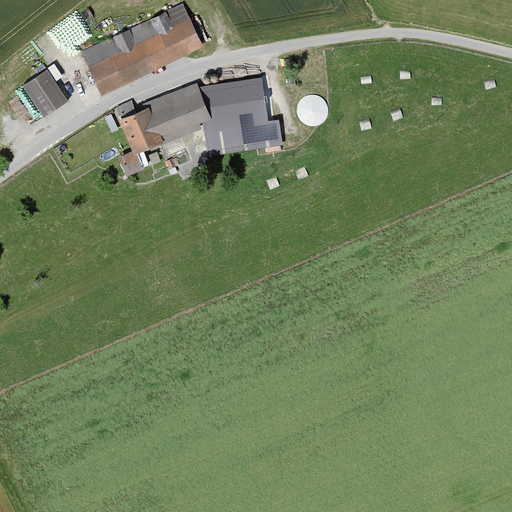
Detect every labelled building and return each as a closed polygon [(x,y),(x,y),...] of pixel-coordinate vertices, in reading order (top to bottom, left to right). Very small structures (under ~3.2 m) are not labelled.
[(196,41),(180,5),(79,54),(100,103),(186,62),(184,47),(196,41)] [(52,47),(74,30),(66,20),(44,37),(52,47)] [(47,67),(56,78),(61,74),(52,63),(47,67)] [(45,72),(21,87),(42,121),(66,106),(45,72)] [(145,111),(115,120),(129,158),(160,146),(164,153),(215,132),(212,126),(266,119),(260,80),(200,91),(196,85),(145,103),(145,111)] [(123,161),(128,172),(147,165),(141,155),(123,161)] [(166,158),(169,165),(180,162),(175,156),(166,158)]
